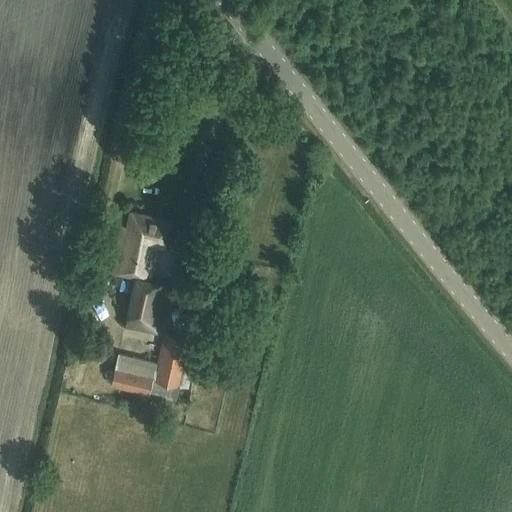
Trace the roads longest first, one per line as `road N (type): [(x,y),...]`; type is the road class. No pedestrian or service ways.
road 1 (track): [(136,0),(15,511)]
road 2 (tertiary): [(226,0),(511,341)]
